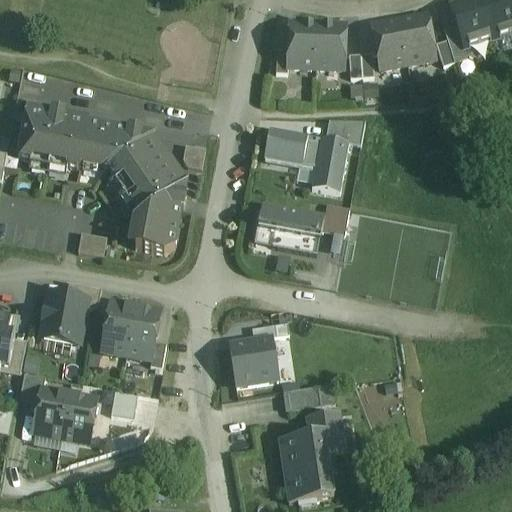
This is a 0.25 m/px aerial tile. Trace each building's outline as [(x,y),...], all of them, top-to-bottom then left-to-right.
[(511,0),(488,0),(481,2),(495,44),(511,38),(511,0)] [(481,2),(451,12),(457,31),(464,53),(495,44),(481,2)] [(427,22),(400,27),(408,70),(435,65),(427,22)] [(400,27),(372,32),(380,76),(408,70),(400,27)] [(318,30),(290,29),(289,55),(288,73),(316,74),(318,30)] [(346,32),(318,30),(316,74),(344,75),(346,32)] [(464,53),(457,31),(444,35),(447,46),(454,69),(467,65),(464,53)] [(447,46),(436,50),(443,73),(454,69),(447,46)] [(289,55),(277,55),(276,79),(288,79),(288,73),(289,55)] [(372,59),(361,60),(362,84),(374,83),(372,59)] [(361,60),(349,61),(350,85),(362,84),(361,60)] [(142,137),(129,135),(128,137),(88,129),(89,125),(64,121),(65,119),(53,116),(52,118),(28,114),(18,163),(80,174),(81,167),(108,172),(141,220),(135,253),(164,259),(175,251),(182,215),(184,215),(186,202),(184,202),(186,190),(153,141),(141,139),(142,137)] [(329,127),(326,145),(349,149),(361,152),(365,127),(329,127)] [(308,142),(270,135),(267,149),(264,165),(316,174),(312,195),(340,200),(349,149),(326,145),(321,144),(321,146),(316,145),(315,148),(307,147),(308,142)] [(205,155),(186,152),(183,165),(188,172),(202,175),(205,155)] [(323,223),(258,210),(254,234),(273,238),(270,252),(316,260),(323,223)] [(107,244),(81,239),(78,257),(104,262),(107,244)] [(102,295),(67,288),(65,301),(87,306),(86,313),(98,315),(102,295)] [(65,301),(50,299),(47,313),(45,313),(42,330),(44,331),(41,344),(79,351),(86,313),(87,306),(65,301)] [(136,313),(111,309),(102,357),(127,361),(136,313)] [(160,318),(136,313),(127,361),(151,366),(155,348),(160,318)] [(12,322),(0,320),(0,373),(0,371),(9,372),(14,345),(15,339),(9,338),(12,322)] [(26,347),(14,345),(9,372),(21,375),(26,347)] [(232,351),(238,393),(282,387),(276,345),(232,351)] [(166,350),(155,348),(151,366),(150,372),(162,374),(166,350)] [(45,384),(24,380),(19,405),(40,409),(42,395),(43,395),(45,384)] [(332,390),(286,397),(289,417),(335,410),(332,390)] [(43,395),(42,395),(40,409),(34,438),(62,444),(70,400),(43,395)] [(138,402),(115,398),(111,421),(134,425),(138,402)] [(97,405),(70,400),(62,444),(89,449),(97,405)] [(14,415),(0,412),(0,439),(9,441),(14,415)] [(309,441),(279,445),(289,509),(299,508),(300,511),(315,509),(315,506),(334,503),(328,463),(346,460),(340,419),(306,424),(309,441)] [(114,435),(99,442),(106,457),(121,451),(114,435)]
